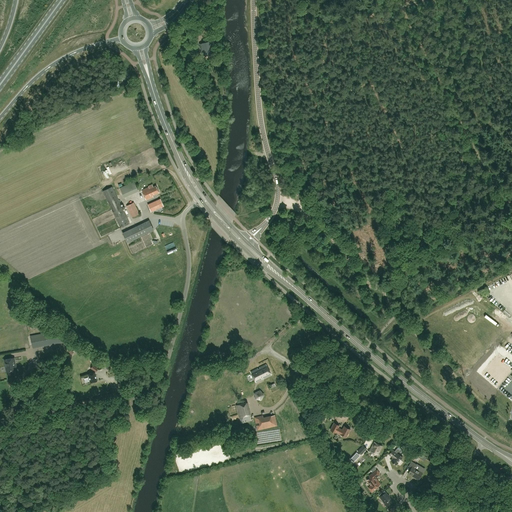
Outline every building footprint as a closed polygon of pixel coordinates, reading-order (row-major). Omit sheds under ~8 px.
[(215,51),(212,41),(209,42),(209,41),(203,43),(200,44),(203,55),(206,55),(212,53),(211,52),(215,51)] [(126,185),(120,188),(124,196),(138,190),(134,181),(126,185)] [(148,187),(142,190),(146,200),(153,197),(152,195),(159,193),(156,186),(153,187),(152,185),(148,186),(148,187)] [(112,187),(103,191),(120,228),(129,224),(112,187)] [(159,200),(148,204),(151,212),(162,207),(163,206),(160,199),(159,200)] [(139,214),(134,203),(126,206),(132,217),(139,214)] [(149,220),(123,233),(126,239),(127,243),(149,232),(154,230),(149,220)] [(33,348),(61,342),(59,331),(30,336),(33,348)] [(11,358),(5,359),(7,371),(17,370),(15,362),(15,360),(15,357),(11,358)] [(254,378),(256,382),(271,375),(266,364),(259,367),(260,368),(258,369),(257,368),(251,372),(253,376),(254,378)] [(95,373),(88,374),(90,382),(97,381),(95,373)] [(320,404),(317,403),(314,408),(317,410),(316,412),(328,418),(332,410),(320,404)] [(277,425),(275,415),(263,418),(263,415),(254,417),(257,430),(277,425)] [(334,423),(330,430),(336,433),(336,432),(346,437),(350,429),(344,426),(342,430),(338,428),(339,426),(334,423)] [(370,451),(378,455),(382,446),(374,442),(370,451)] [(367,449),(363,445),(358,451),(361,454),(367,449)] [(399,446),(394,451),(393,450),(389,454),(393,458),(391,460),(396,465),(403,457),(399,454),(403,450),(399,446)] [(412,467),(408,473),(415,478),(415,477),(418,479),(423,472),(425,469),(414,463),(411,461),(409,466),(412,467)] [(375,477),(380,474),(377,470),(369,476),(370,477),(367,480),(371,485),(369,487),(371,491),(375,489),(374,488),(380,484),(375,477)] [(384,491),(379,495),(380,496),(380,497),(386,506),(393,502),(386,492),(384,491)]
